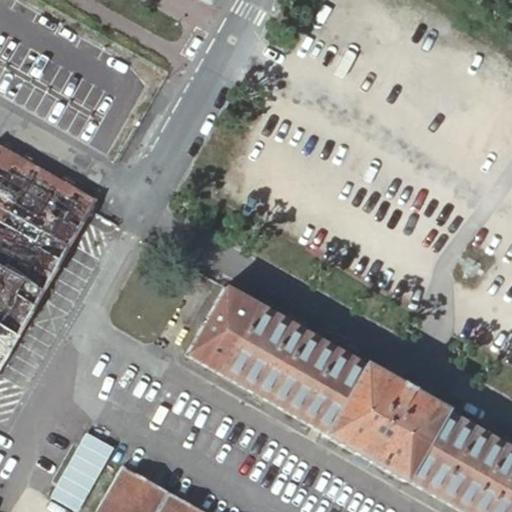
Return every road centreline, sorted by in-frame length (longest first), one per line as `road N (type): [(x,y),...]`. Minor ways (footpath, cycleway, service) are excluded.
road 1 (residential): [(244,0),(133,213),(511,430)]
road 2 (unknown): [(84,305),(437,511)]
